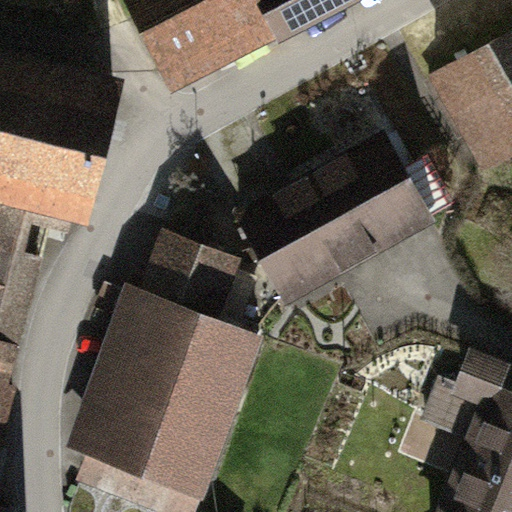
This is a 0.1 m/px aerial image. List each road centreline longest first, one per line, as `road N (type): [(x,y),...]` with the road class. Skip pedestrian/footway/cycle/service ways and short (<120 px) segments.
road 1 (residential): [(38,511),(32,424),(60,293),(158,132),(406,0)]
road 2 (track): [(158,132),(99,0)]
